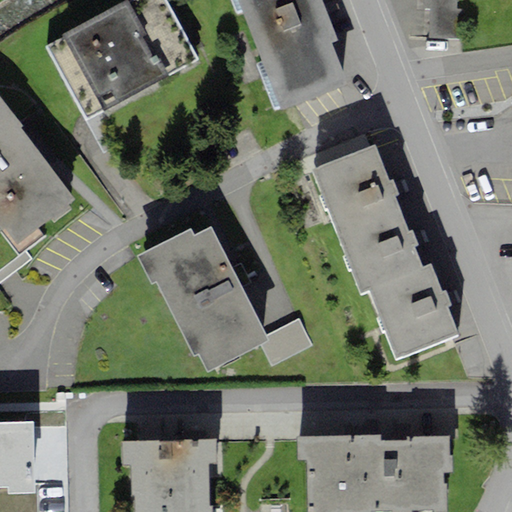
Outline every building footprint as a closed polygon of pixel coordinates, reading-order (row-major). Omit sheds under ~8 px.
[(64,37),(46,46),(85,120),(198,60),(166,0),(133,0),(129,2),(128,0),(126,0),(62,34),(64,37)] [(238,0),(282,111),(349,85),(332,44),(339,41),(323,0),(238,0)] [(456,0),(423,0),(423,8),(430,8),(457,9),(456,0)] [(462,9),(457,9),(430,8),(429,38),(461,39),(462,9)] [(0,96),(0,231),(4,229),(17,244),(51,220),(53,222),(72,209),(69,205),(75,200),(20,128),(23,126),(0,96)] [(312,170),(337,235),(401,210),(395,196),(398,194),(392,180),(389,181),(375,145),(312,170)] [(401,210),(337,235),(360,294),(370,291),(368,287),(422,266),(415,247),(418,245),(413,230),(409,232),(401,210)] [(211,227),(194,236),(191,229),(136,255),(150,286),(156,283),(194,356),(198,354),(208,373),(261,346),(269,341),(267,337),(211,227)] [(442,292),(431,263),(422,266),(368,287),(370,291),(396,359),(458,335),(447,306),(451,305),(446,290),(442,292)] [(298,319),(267,337),(269,341),(261,346),(273,368),(313,346),(298,319)] [(0,511),(35,511),(34,494),(33,422),(0,423),(0,511)] [(381,435),(297,437),(297,460),(307,460),(308,511),(370,511),(371,511),(392,510),(391,511),(412,511),(412,510),(433,510),(432,511),(446,511),(446,485),(443,485),(442,473),(453,473),(452,456),(449,456),(449,436),(409,437),(409,441),(381,441),(381,435)] [(216,440),(121,442),(122,465),(132,465),(132,475),(129,475),(130,495),(135,495),(135,511),(212,511),(212,506),(210,506),(209,466),(216,466),(216,440)]
